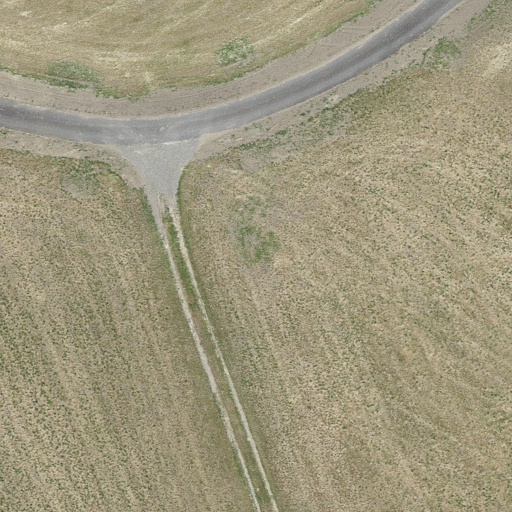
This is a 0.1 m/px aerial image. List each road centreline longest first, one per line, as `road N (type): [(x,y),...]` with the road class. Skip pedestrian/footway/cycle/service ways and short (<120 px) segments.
road 1 (unclassified): [(0,113),(96,129),(191,122),(347,62),(439,0)]
road 2 (track): [(147,129),(184,273),(267,511)]
